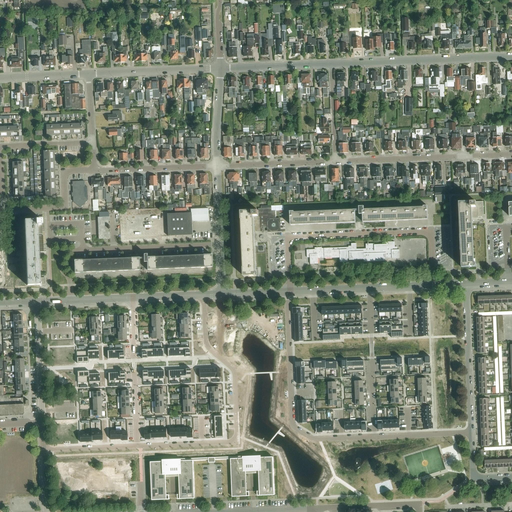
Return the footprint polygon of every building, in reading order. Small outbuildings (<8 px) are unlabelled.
[(284,4),(273,4),(273,14),(284,13),(284,4)] [(432,36),(432,32),(435,32),(434,23),(434,20),(430,21),(431,25),(429,25),(429,34),(425,34),(425,37),(422,37),(422,41),(423,41),(423,45),(424,45),(424,50),(428,50),(428,49),(432,49),(431,41),(432,40),(432,36)] [(233,58),(233,43),(233,42),(232,42),(232,38),(232,32),(228,32),(228,28),(225,28),(226,39),(228,39),(228,42),(228,46),(229,46),(230,48),(229,48),(229,49),(228,49),(228,51),(229,51),(229,58),(233,58)] [(463,40),(464,48),(472,48),(471,41),(470,41),(470,36),(474,36),(473,28),(469,29),(469,31),(467,31),(467,35),(463,36),(463,40)] [(485,34),(484,34),(484,28),(480,28),(480,34),(480,38),(480,40),(480,41),(476,41),(476,45),(480,45),(480,48),(486,48),(486,38),(485,38),(485,34)] [(278,35),(278,32),(276,31),(275,31),(273,32),(273,35),(273,39),(273,41),(274,45),(275,45),(276,55),(279,55),(280,56),(281,55),(282,55),(282,50),(283,49),(283,48),(282,47),(280,47),(279,41),(279,35),(278,35)] [(243,42),(244,57),(245,57),(247,57),(248,57),(247,39),(244,39),(244,33),(239,33),(240,42),(243,42)] [(356,33),(350,33),(350,43),(354,43),(354,49),(361,49),(361,38),(356,38),(356,33)] [(373,38),(373,40),(374,48),(380,48),(380,42),(383,42),(383,34),(377,34),(377,37),(373,38)] [(391,34),(384,34),(384,40),(384,45),(388,45),(388,51),(394,50),(394,45),(394,43),(394,42),(391,42),(391,34)] [(415,42),(415,37),(409,37),(409,34),(403,34),(403,40),(407,40),(407,43),(408,43),(408,46),(409,46),(409,50),(410,50),(412,50),(415,50),(415,45),(415,42)] [(441,44),(441,49),(449,49),(449,40),(453,40),(452,34),(441,35),(441,40),(440,40),(440,44),(441,44)] [(497,34),(497,39),(498,39),(499,47),(505,46),(505,39),(507,39),(507,34),(497,34)] [(259,36),(254,36),(254,39),(252,39),(247,39),(248,57),(249,57),(250,57),(251,57),(252,56),(252,50),(253,50),(253,46),(255,46),(255,44),(259,44),(259,36)] [(308,39),(308,46),(307,46),(307,47),(306,47),(307,49),(307,54),(310,54),(310,55),(313,54),(314,54),(313,46),(316,46),(316,39),(315,39),(315,37),(313,37),(313,39),(312,39),(312,37),(308,37),(308,39)] [(349,37),(343,37),(343,39),(341,39),(341,44),(339,44),(336,44),(336,47),(337,48),(340,47),(340,53),(343,53),(344,53),(345,53),(346,52),(346,44),(350,44),(349,37)] [(374,48),(373,40),(369,40),(369,37),(363,37),(364,45),(367,45),(367,51),(374,50),(374,48)] [(11,60),(9,61),(9,65),(9,68),(22,67),(22,65),(22,60),(24,60),(24,58),(24,38),(23,38),(18,38),(18,44),(17,44),(18,50),(18,57),(11,57),(11,60)] [(82,40),(82,43),(82,50),(79,51),(80,56),(77,56),(78,64),(84,64),(85,63),(85,56),(87,54),(91,54),(90,40),(82,40)] [(170,52),(170,60),(175,60),(177,60),(178,60),(178,52),(175,52),(174,40),(168,40),(169,52),(170,52)] [(260,48),(262,48),(263,56),(264,56),(265,56),(266,56),(269,55),(268,51),(269,50),(269,48),(268,48),(268,40),(260,40),(260,48)] [(318,49),(320,49),(320,53),(321,54),(322,54),(323,53),(326,53),(325,45),(325,42),(324,42),(323,40),(318,40),(318,49)] [(464,48),(463,40),(460,40),(460,41),(455,42),(456,49),(464,48)] [(297,54),(300,54),(299,46),(299,45),(299,43),(295,43),(295,42),(288,42),(288,46),(293,46),(293,47),(293,49),(294,49),(294,54),(295,55),(297,55),(297,54)] [(208,59),(209,58),(211,58),(210,54),(212,54),(212,49),(210,49),(210,44),(203,44),(204,58),(207,58),(207,59),(208,59)] [(100,64),(100,63),(102,63),(103,63),(104,63),(105,63),(104,56),(108,56),(107,47),(103,47),(103,53),(98,53),(98,56),(96,56),(97,63),(98,63),(98,64),(100,64)] [(152,53),(153,53),(154,61),(158,60),(158,61),(160,61),(160,60),(161,60),(160,47),(156,47),(155,47),(153,47),(152,47),(152,53)] [(120,63),(120,55),(117,55),(117,52),(115,52),(115,48),(112,48),(112,53),(113,52),(113,55),(114,62),(116,62),(116,63),(120,63)] [(66,63),(66,65),(73,65),(72,51),(67,51),(67,54),(69,54),(69,57),(66,57),(65,57),(65,56),(61,56),(61,64),(66,63)] [(38,61),(39,61),(39,57),(31,58),(31,62),(33,61),(33,67),(38,67),(38,61)] [(460,82),(460,77),(452,77),(452,76),(453,76),(453,74),(452,74),(452,69),(451,68),(450,68),(449,69),(447,69),(447,82),(454,82),(455,90),(460,90),(460,85),(460,82)] [(460,77),(460,82),(460,85),(465,85),(465,79),(471,79),(470,78),(470,69),(466,69),(466,68),(464,68),(464,69),(463,69),(463,70),(461,70),(461,76),(460,76),(460,77)] [(483,68),(482,68),(480,69),(480,72),(479,72),(479,76),(481,76),(481,80),(484,80),(484,83),(488,83),(487,78),(486,78),(485,68),(484,68),(483,68)] [(432,78),(429,78),(429,92),(429,93),(432,93),(437,93),(440,93),(440,97),(444,97),(444,92),(444,85),(440,85),(439,78),(442,78),(442,72),(439,72),(439,69),(431,69),(432,78)] [(423,84),(423,77),(422,77),(423,76),(422,75),(422,74),(422,70),(415,70),(416,73),(414,73),(414,78),(416,78),(416,80),(416,84),(423,84)] [(389,71),(388,72),(386,72),(386,77),(385,77),(385,80),(386,80),(386,85),(383,85),(383,92),(386,92),(387,92),(387,89),(391,89),(391,82),(390,82),(390,80),(392,80),(392,79),(392,77),(392,72),(391,72),(390,71),(389,71)] [(408,77),(407,71),(404,71),(402,71),(401,71),(401,79),(398,79),(398,89),(403,88),(403,86),(405,86),(405,80),(408,80),(408,79),(408,77)] [(352,73),(352,77),(351,77),(351,82),(352,82),(352,88),(351,88),(351,90),(356,90),(355,82),(358,81),(359,80),(359,79),(358,78),(358,73),(357,73),(356,72),(355,73),(354,73),(352,73)] [(375,87),(382,86),(381,76),(377,76),(377,72),(374,72),(373,72),(372,72),(371,72),(371,78),(371,79),(371,80),(371,81),(371,82),(375,82),(375,87)] [(307,89),(306,75),(304,75),(303,75),(302,75),(301,75),(301,84),(298,84),(298,89),(298,100),(299,100),(299,101),(301,101),(301,100),(302,100),(302,89),(307,89)] [(255,77),(256,90),(254,90),(254,93),(260,92),(260,88),(262,88),(262,84),(263,84),(263,82),(262,82),(262,77),(261,77),(261,76),(258,77),(255,77)] [(243,85),(244,85),(244,86),(242,86),(242,90),(244,90),(250,90),(249,86),(250,85),(251,84),(250,83),(249,78),(247,78),(246,77),(244,77),(244,78),(243,78),(243,83),(243,84),(243,85)] [(233,78),(232,78),(233,98),(237,98),(237,103),(239,103),(242,103),(241,95),(237,95),(237,91),(236,91),(236,88),(236,78),(235,78),(233,78)] [(159,98),(159,92),(158,80),(152,80),(152,81),(152,82),(151,82),(150,81),(149,81),(148,82),(146,82),(146,93),(147,102),(149,102),(149,103),(151,103),(151,98),(153,98),(154,98),(159,98)] [(162,92),(159,92),(159,98),(159,102),(159,104),(160,114),(164,113),(164,104),(164,98),(162,98),(162,96),(164,96),(164,95),(168,95),(167,89),(167,88),(168,88),(168,87),(167,86),(167,81),(164,81),(162,81),(162,82),(161,82),(162,92)] [(107,97),(107,91),(103,91),(103,84),(102,84),(101,83),(100,83),(100,84),(97,84),(97,93),(101,93),(101,92),(102,98),(107,97)] [(123,89),(123,83),(116,83),(117,92),(115,92),(116,109),(130,108),(129,90),(125,90),(125,89),(123,89)] [(80,109),(86,109),(85,99),(79,100),(79,94),(83,94),(82,86),(80,84),(63,85),(64,109),(73,109),(80,108),(80,109)] [(49,99),(51,99),(51,85),(43,86),(43,91),(44,95),(48,94),(49,99)] [(29,97),(25,97),(26,108),(29,107),(29,100),(32,99),(32,95),(35,95),(35,87),(34,87),(33,86),(32,86),(32,87),(28,87),(28,95),(29,97)] [(17,88),(17,91),(15,92),(15,102),(23,101),(23,108),(26,108),(25,97),(23,97),(22,93),(22,87),(21,87),(19,87),(19,88),(17,88)] [(283,112),(284,116),(288,116),(295,116),(295,110),(288,110),(289,111),(287,112),(287,102),(286,91),(282,91),(282,93),(283,103),(283,112)] [(121,115),(121,111),(113,112),(113,115),(108,115),(108,122),(117,121),(122,121),(122,115),(121,115)] [(321,119),(321,132),(329,132),(329,125),(326,125),(326,123),(327,123),(326,119),(321,119)] [(43,123),(43,129),(46,129),(47,135),(52,135),(51,125),(46,125),(46,123),(43,123)] [(13,127),(14,137),(19,137),(19,130),(21,130),(21,124),(18,124),(18,126),(13,127)] [(370,136),(369,136),(370,152),(374,152),(374,148),(374,145),(373,145),(373,143),(373,139),(381,139),(381,130),(376,131),(376,132),(376,135),(370,136)] [(146,139),(146,141),(146,148),(150,148),(150,150),(150,160),(154,160),(153,141),(153,139),(146,139)] [(133,149),(130,149),(130,155),(128,155),(128,153),(120,153),(120,161),(128,161),(128,159),(134,158),(133,149)] [(13,167),(23,167),(23,162),(25,162),(25,159),(19,159),(19,162),(12,162),(13,167)] [(406,167),(399,167),(399,177),(403,177),(403,185),(410,184),(409,173),(406,174),(406,167)] [(411,175),(412,175),(412,179),(416,178),(416,179),(419,179),(419,174),(417,174),(417,167),(411,167),(411,175)] [(73,181),(73,201),(80,208),(83,205),(84,205),(85,204),(84,204),(88,200),(84,197),(83,186),(85,186),(85,181),(73,181)] [(56,190),(45,190),(45,196),(43,196),(43,199),(49,199),(49,195),(56,195),(56,190)] [(20,201),(27,200),(26,197),(24,197),(24,191),(14,192),(14,198),(20,197),(20,201)] [(459,202),(459,209),(461,268),(476,267),(476,265),(475,259),(474,259),(472,219),(478,218),(478,217),(481,217),(484,214),(483,202),(476,202),(476,201),(474,201),(474,202),(459,202)] [(363,222),(394,221),(428,219),(428,206),(423,206),(423,207),(364,209),(364,206),(359,206),(359,210),(294,212),(294,211),(290,211),(291,225),(363,222)] [(256,269),(256,265),(255,231),(261,231),(261,227),(268,227),(268,230),(271,230),(272,231),(276,231),(276,230),(279,230),(279,227),(280,227),(279,222),(278,223),(278,219),(275,220),(275,211),(271,211),(271,208),(258,209),(258,210),(256,210),(256,211),(241,211),(244,276),(256,276),(256,275),(258,275),(258,269),(256,269)] [(191,213),(183,213),(183,211),(171,211),(171,214),(167,214),(168,236),(192,235),(192,222),(209,221),(208,209),(191,209),(191,213)] [(27,286),(40,285),(45,285),(45,278),(40,278),(38,235),(42,234),(41,217),(35,217),(35,220),(24,220),(27,286)] [(110,217),(101,217),(101,219),(98,220),(99,239),(110,238),(110,217)] [(351,247),(346,248),(346,262),(348,262),(348,259),(349,259),(349,260),(364,260),(364,262),(386,261),(386,258),(391,258),(399,258),(399,250),(393,250),(393,247),(395,247),(395,242),(385,242),(385,244),(374,245),(374,244),(368,244),(368,243),(368,244),(366,244),(366,249),(356,249),(356,244),(351,244),(351,247)] [(322,248),(317,248),(315,248),(315,249),(307,250),(307,257),(310,257),(310,264),(318,264),(318,257),(325,257),(325,259),(340,258),(340,263),(346,262),(346,248),(322,249),(322,248)] [(143,257),(91,259),(74,260),(75,273),(139,270),(139,264),(147,264),(147,270),(212,267),(211,255),(147,257),(146,254),(143,254),(143,257)] [(117,323),(126,322),(125,316),(121,316),(121,315),(117,315),(117,316),(114,317),(114,318),(117,318),(117,323)] [(163,341),(163,338),(161,338),(160,335),(163,335),(163,333),(152,333),(152,339),(158,339),(158,341),(163,341)] [(0,414),(11,414),(24,414),(24,406),(26,406),(29,406),(29,401),(25,401),(26,404),(24,404),(23,398),(10,398),(10,395),(4,396),(4,388),(4,385),(0,385),(0,414)] [(220,457),(212,458),(212,461),(215,461),(215,460),(231,459),(231,466),(231,474),(232,482),(232,489),(232,497),(238,497),(249,496),(249,492),(245,492),(245,493),(243,493),(243,492),(243,489),(243,485),(242,481),(242,477),(243,477),(243,473),(243,470),(244,470),(244,471),(261,471),(261,469),(262,469),(262,473),(262,476),(263,476),(263,480),(263,484),(262,484),(263,488),(263,491),(263,493),(261,493),(261,491),(257,491),(257,496),(267,495),(271,495),(274,495),(274,487),(274,480),(274,472),(273,465),(273,457),(269,457),(266,457),(262,457),(261,458),(245,458),(245,456),(241,456),(236,457),(220,457)] [(154,462),(151,462),(151,470),(151,477),(152,485),(152,492),(152,500),(156,500),(160,500),(169,499),(169,495),(165,495),(165,497),(163,497),(163,496),(164,496),(163,492),(163,488),(163,484),(162,481),(163,481),(163,477),(163,474),(164,473),(164,475),(181,474),(181,473),(182,473),(182,476),(182,480),(183,480),(183,484),(183,487),(183,491),(183,495),(183,496),(182,496),(181,494),(177,495),(177,499),(189,499),(193,498),(195,498),(194,491),(194,483),(194,475),(193,468),(193,461),(209,460),(209,461),(212,461),(212,458),(211,458),(187,459),(182,459),(178,459),(179,461),(163,462),(162,462),(158,462),(154,462)]
